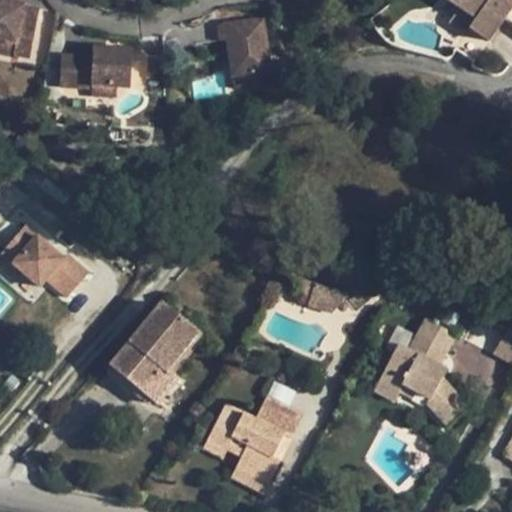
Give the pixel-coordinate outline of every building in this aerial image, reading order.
[(489,42),(511,7),(511,0),(447,0),(458,7),(477,20),(471,29),(489,42)] [(30,59),(39,9),(23,6),(23,12),(12,9),(12,4),(0,1),(0,41),(16,44),(14,56),(30,59)] [(477,20),(458,7),(448,23),(466,36),(471,29),(477,20)] [(270,73),(264,19),(217,24),(221,56),(228,55),(231,78),(257,75),(270,73)] [(0,53),(14,56),(16,44),(0,41),(0,53)] [(128,90),(130,49),(92,48),(92,58),(63,56),(62,89),(90,90),(91,88),(117,89),(128,90)] [(166,75),(163,55),(147,55),(146,73),(166,75)] [(258,86),(257,75),(231,78),(233,90),(258,86)] [(116,99),(117,89),(91,88),(90,90),(90,97),(116,99)] [(161,193),(160,178),(148,178),(148,192),(161,193)] [(24,226),(0,254),(39,287),(63,259),(24,226)] [(400,241),(382,228),(373,240),(391,253),(400,241)] [(260,261),(242,246),(232,257),(251,272),(260,261)] [(312,298),(316,286),(301,281),(298,293),(312,298)] [(327,302),(331,290),(316,286),(312,298),(327,302)] [(169,374),(200,336),(161,304),(110,367),(157,405),(177,380),(169,374)] [(438,366),(455,335),(426,319),(409,351),(398,345),(384,369),(406,381),(403,386),(416,393),(430,400),(427,406),(448,428),(469,410),(441,380),(446,371),(438,366)] [(511,365),(511,329),(508,327),(492,354),(511,365)] [(406,381),(384,369),(373,391),(395,403),(399,394),(403,386),(406,381)] [(412,401),(416,393),(403,386),(399,394),(412,401)] [(255,420),(225,404),(206,441),(227,452),(224,460),(236,466),(269,483),(280,461),(271,457),(283,434),(292,438),(298,424),(262,406),(255,420)] [(280,461),(292,438),(283,434),(271,457),(280,461)] [(227,452),(206,441),(202,449),(224,460),(227,452)] [(511,441),(503,456),(511,461),(511,441)] [(269,483),(236,466),(230,478),(263,495),(269,483)]
